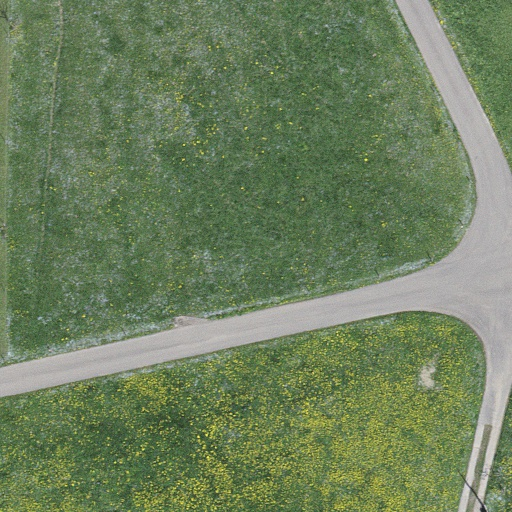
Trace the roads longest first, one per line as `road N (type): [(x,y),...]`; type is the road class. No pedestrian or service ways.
road 1 (track): [(501,279),(0,389)]
road 2 (track): [(501,279),(505,225),(488,166),(407,0)]
road 3 (track): [(473,511),(501,402),(501,279)]
